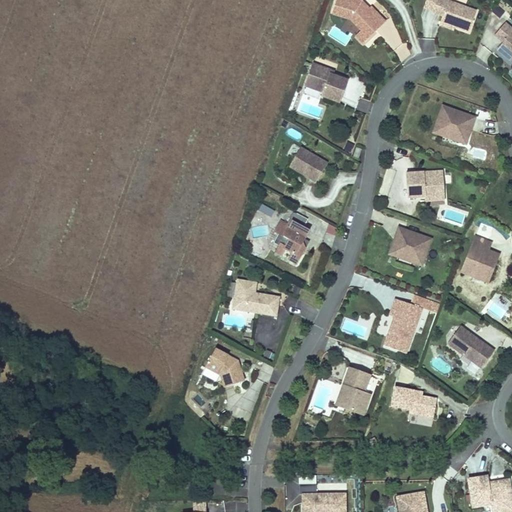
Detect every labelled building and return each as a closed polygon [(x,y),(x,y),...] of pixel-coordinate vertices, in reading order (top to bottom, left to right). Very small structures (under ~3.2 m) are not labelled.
[(418,0),(417,4),(429,9),(431,0),(418,0)] [(431,0),(429,9),(439,12),(436,18),(465,28),(472,8),(449,0),(431,0)] [(363,7),(363,4),(339,1),(336,21),(355,24),(374,40),(389,22),(374,9),(370,14),(363,7)] [(501,17),(503,11),(495,8),(492,14),(501,17)] [(511,30),(500,20),(490,32),(498,39),(492,46),(505,58),(508,55),(510,53),(511,54),(511,56),(511,58),(511,30)] [(328,75),(329,71),(311,63),(303,86),(321,93),(319,97),(338,104),(346,81),(328,75)] [(466,127),(467,123),(469,124),(472,116),(440,105),(431,131),(441,135),(443,131),(456,135),(455,139),(463,142),(468,128),(466,127)] [(441,135),(455,139),(456,135),(443,131),(441,135)] [(314,182),(325,164),(299,148),(288,166),(314,182)] [(441,169),(428,170),(428,172),(422,172),(422,170),(404,172),(405,196),(423,195),(442,193),(441,169)] [(302,246),(299,240),(301,237),(306,228),(288,218),(280,235),(285,238),(281,245),(281,247),(288,251),(284,258),(293,262),(302,246)] [(395,249),(409,255),(408,259),(418,262),(426,236),(395,225),(392,233),(394,233),(393,237),(390,237),(386,251),(394,254),(395,249)] [(494,254),(485,250),(487,247),(484,246),(487,239),(473,233),(459,268),(470,272),(472,269),(486,275),(494,254)] [(275,241),(270,249),(277,253),(281,247),(281,245),(275,241)] [(394,254),(408,259),(409,255),(395,249),(394,254)] [(485,278),(486,275),(472,269),(470,272),(485,278)] [(253,288),(245,287),(246,281),(236,279),(231,303),(247,305),(246,311),(274,316),(277,296),(258,293),(257,295),(253,295),(253,292),(253,288)] [(502,319),(511,303),(496,293),(486,309),(502,319)] [(419,307),(391,297),(387,308),(392,310),(379,344),(401,353),(419,307)] [(230,308),(246,311),(247,305),(231,303),(230,308)] [(479,365),(491,348),(456,324),(445,342),(479,365)] [(231,360),(227,358),(229,355),(216,348),(206,367),(221,375),(221,378),(223,386),(243,382),(238,360),(232,357),(231,360)] [(471,364),(466,371),(478,378),(482,372),(471,364)] [(219,383),(221,378),(221,375),(206,367),(202,374),(219,383)] [(341,385),(348,387),(341,406),(362,413),(369,393),(362,390),(368,374),(348,367),(341,385)] [(335,403),(341,406),(348,387),(341,385),(335,403)] [(418,394),(419,389),(390,385),(388,404),(406,407),(406,411),(430,414),(433,396),(418,394)] [(492,482),(487,482),(487,480),(486,473),(467,476),(471,505),(490,502),(490,506),(511,504),(507,477),(491,479),(492,482)] [(299,495),(301,495),(301,511),(346,511),(347,492),(317,493),(317,483),(299,483),(299,495)] [(395,496),(398,511),(425,511),(422,492),(395,496)] [(491,511),(492,511),(511,508),(511,503),(511,504),(490,506),(491,511)]
